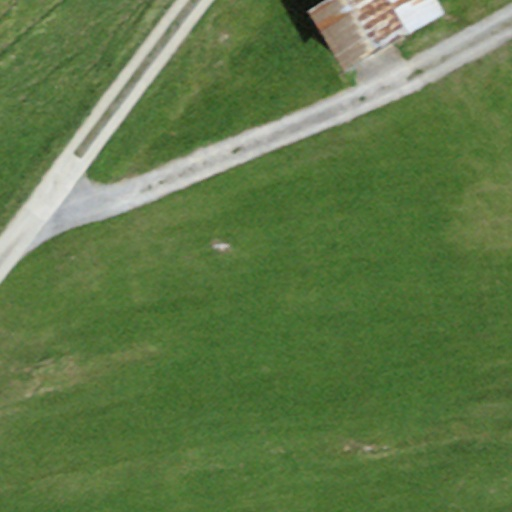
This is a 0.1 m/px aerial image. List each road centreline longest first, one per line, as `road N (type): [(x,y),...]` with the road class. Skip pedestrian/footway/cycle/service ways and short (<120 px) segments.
road 1 (track): [(45,216),(158,193),(511,23)]
road 2 (track): [(222,0),(0,266)]
